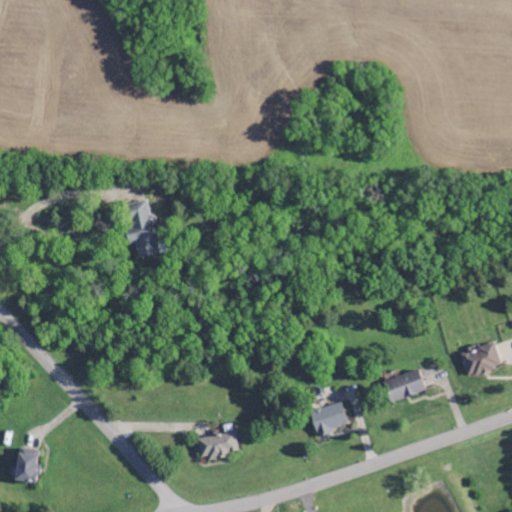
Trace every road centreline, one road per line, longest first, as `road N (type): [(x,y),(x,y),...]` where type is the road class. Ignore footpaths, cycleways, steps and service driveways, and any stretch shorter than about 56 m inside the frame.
road 1 (residential): [(511,418),(218,511)]
road 2 (residential): [(178,511),(0,312)]
